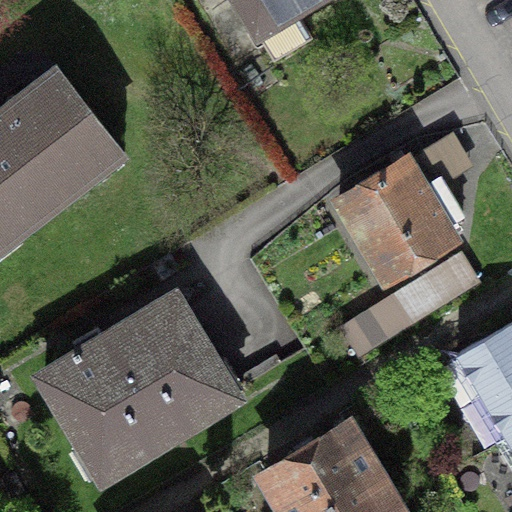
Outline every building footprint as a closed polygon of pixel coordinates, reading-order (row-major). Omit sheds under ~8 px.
[(250,0),(281,51),(367,0),(250,0)] [(117,65),(0,151),(0,295),(186,158),(117,65)] [(429,164),(353,207),(403,296),(479,253),(429,164)] [(376,373),(496,296),(479,270),(360,348),(376,373)] [(212,292),(68,376),(134,487),(277,402),(212,292)] [(511,331),(463,361),(511,443),(511,331)] [(455,511),(392,420),(292,490),(306,511),(455,511)] [(27,511),(9,478),(0,482),(0,511),(27,511)]
